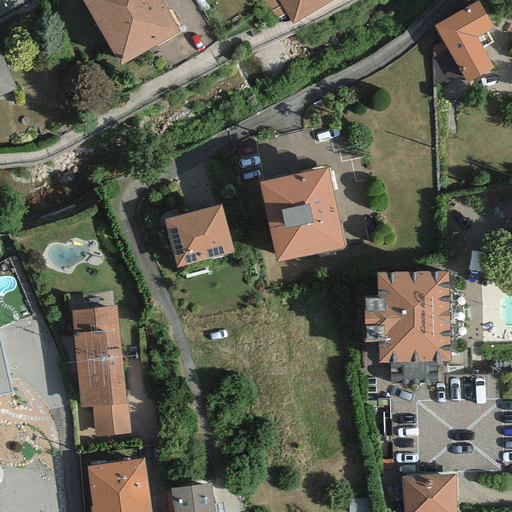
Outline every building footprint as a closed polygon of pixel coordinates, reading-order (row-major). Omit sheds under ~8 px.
[(148,0),(87,0),(76,6),(116,79),(175,46),(148,0)] [(194,0),(200,9),(216,0),(194,0)] [(277,0),(293,26),(337,0),(277,0)] [(440,43),(430,48),(432,58),(446,52),(465,86),(492,69),(475,41),(493,31),(476,4),(433,28),(440,43)] [(0,69),(0,102),(12,97),(0,69)] [(328,170),(262,184),(278,264),(345,250),(328,170)] [(220,208),(164,223),(176,268),(232,253),(220,208)] [(452,279),(382,279),(382,303),(366,303),(366,348),(383,348),(383,370),(453,369),(452,279)] [(113,317),(71,320),(80,445),(123,441),(113,317)] [(501,394),(501,369),(476,369),(476,394),(501,394)] [(148,511),(145,473),(89,478),(92,511),(148,511)] [(452,511),(450,476),(403,478),(404,511),(452,511)] [(210,511),(208,486),(170,490),(172,511),(210,511)]
